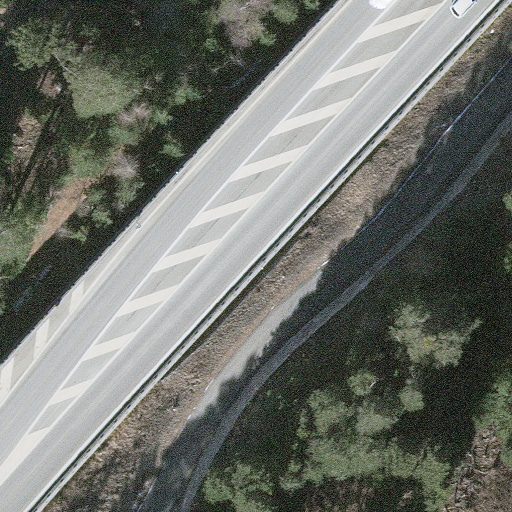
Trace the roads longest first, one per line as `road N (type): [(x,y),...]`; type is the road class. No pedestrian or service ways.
road 1 (primary): [(425,0),(83,370),(0,474)]
road 2 (unclassified): [(511,87),(387,224),(247,352),(156,511)]
